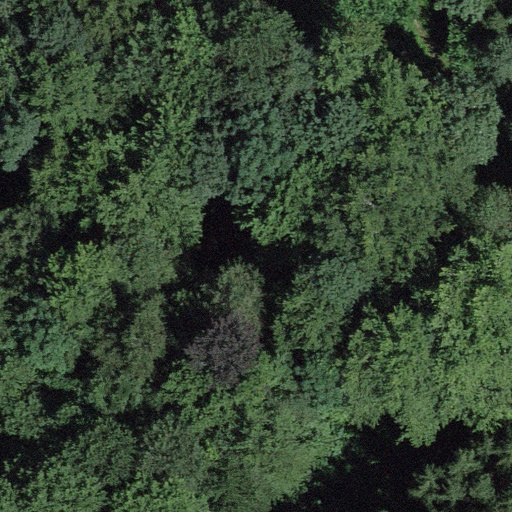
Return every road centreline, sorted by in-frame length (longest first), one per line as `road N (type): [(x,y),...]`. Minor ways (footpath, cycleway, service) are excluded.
road 1 (track): [(511,306),(461,278),(290,245),(0,264)]
road 2 (track): [(399,0),(496,155),(511,203)]
